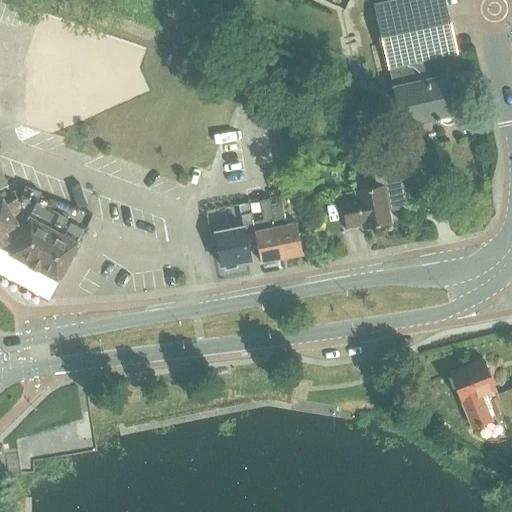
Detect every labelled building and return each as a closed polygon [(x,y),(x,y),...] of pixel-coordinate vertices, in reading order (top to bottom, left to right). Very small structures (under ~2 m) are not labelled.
[(320,0),(345,10),(350,0),(320,0)] [(456,113),(467,110),(461,82),(453,84),(451,73),(450,73),(446,56),(456,53),(443,0),(391,0),(375,3),(402,125),(435,117),(436,120),(440,119),(442,121),(445,123),(447,124),(451,124),(453,123),(456,120),(456,118),(456,113)] [(398,165),(374,170),(377,186),(355,190),(355,192),(340,195),(347,228),(362,225),(363,228),(391,222),(389,210),(406,207),(398,165)] [(0,247),(9,252),(36,202),(40,195),(41,193),(25,187),(19,202),(13,192),(0,200),(0,247)] [(36,202),(9,252),(8,253),(9,253),(0,268),(0,273),(48,300),(60,277),(79,244),(60,233),(68,219),(36,202)] [(281,202),(272,204),(282,258),(303,253),(296,222),(285,224),(281,202)] [(265,228),(254,230),(255,236),(260,262),(282,258),(272,204),(261,206),(265,228)] [(255,236),(254,230),(252,220),(251,214),(241,216),(243,226),(214,232),(221,266),(224,266),(225,269),(237,267),(236,263),(250,260),(246,237),(255,236)] [(498,419),(511,414),(511,389),(497,395),(484,361),(451,373),(472,428),(494,420),(489,408),(492,407),(495,415),(497,414),(498,419)] [(504,473),(510,462),(497,454),(491,465),(504,473)]
